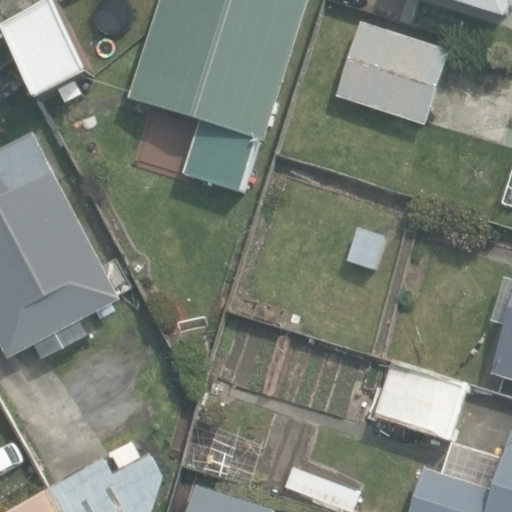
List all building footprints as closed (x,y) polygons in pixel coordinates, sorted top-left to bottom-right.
[(94,71),(57,0),(48,0),(2,24),(40,98),(94,71)] [(268,145),(313,0),(159,0),(129,98),(200,119),(183,173),(247,193),(262,143),(268,145)] [(511,0),(467,0),(508,13),(511,0)] [(427,127),(453,48),(364,19),(338,98),(427,127)] [(126,300),(36,130),(0,149),(0,332),(13,358),(39,345),(46,359),(93,335),(86,321),(126,300)] [(388,236),(360,227),(349,260),(378,269),(388,236)] [(511,275),(507,274),(493,320),(507,325),(492,372),(511,378),(511,275)] [(376,414),(450,437),(467,383),(393,360),(376,414)] [(427,465),(412,511),(511,511),(511,439),(507,457),(455,441),(446,471),(427,465)] [(106,456),(50,488),(63,511),(155,511),(167,474),(155,451),(115,472),(106,456)] [(277,511),(278,508),(200,484),(190,511),(277,511)] [(63,511),(50,488),(5,511),(63,511)]
